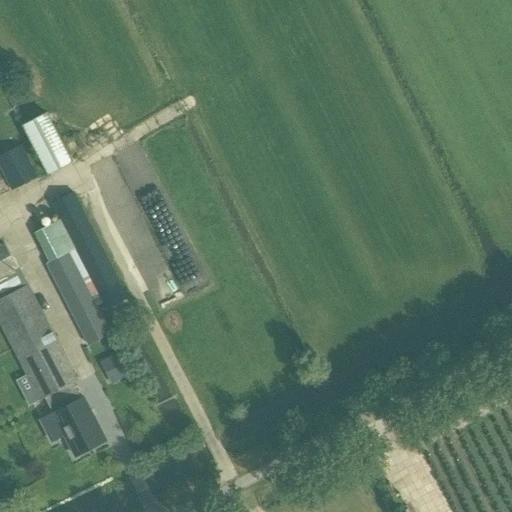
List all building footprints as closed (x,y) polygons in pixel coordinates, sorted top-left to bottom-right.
[(49,175),(73,163),(47,113),(24,125),(49,175)] [(0,165),(12,190),(37,178),(22,146),(0,156),(0,165)] [(103,312),(129,298),(74,192),(52,203),(61,219),(35,233),(51,262),(47,264),(89,346),(114,333),(103,312)] [(0,321),(29,379),(40,401),(45,398),(73,384),(78,381),(70,368),(29,286),(6,243),(0,246),(0,321)] [(53,414),(41,420),(53,442),(65,435),(76,456),(106,441),(86,404),(83,398),(81,400),(73,384),(45,398),(53,414)]
